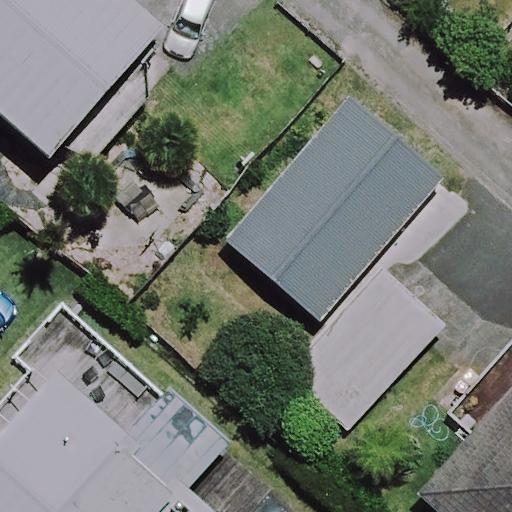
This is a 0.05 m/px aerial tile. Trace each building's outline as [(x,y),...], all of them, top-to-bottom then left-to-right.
[(157,37),(113,0),(0,0),(0,121),(48,163),(157,37)] [(436,188),(339,113),(229,255),(326,330),(436,188)] [(441,325),(379,273),(290,379),(352,431),(441,325)] [(288,511),(236,464),(158,393),(112,443),(31,369),(0,403),(0,511),(288,511)] [(511,511),(511,419),(430,507),(436,511),(511,511)]
